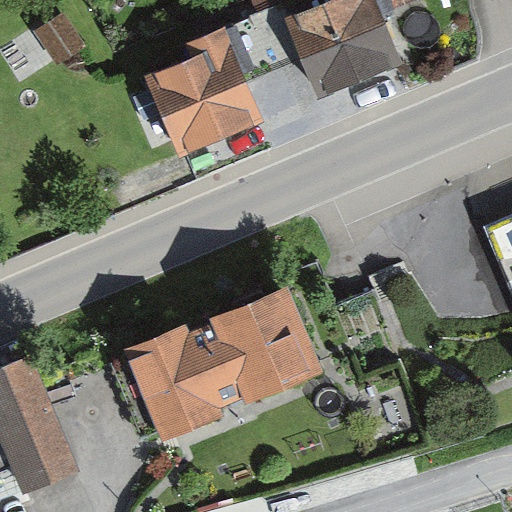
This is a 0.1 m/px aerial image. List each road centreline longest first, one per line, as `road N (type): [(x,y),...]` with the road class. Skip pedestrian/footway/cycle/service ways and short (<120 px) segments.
road 1 (tertiary): [(0,314),(511,94)]
road 2 (residential): [(377,511),(511,469)]
